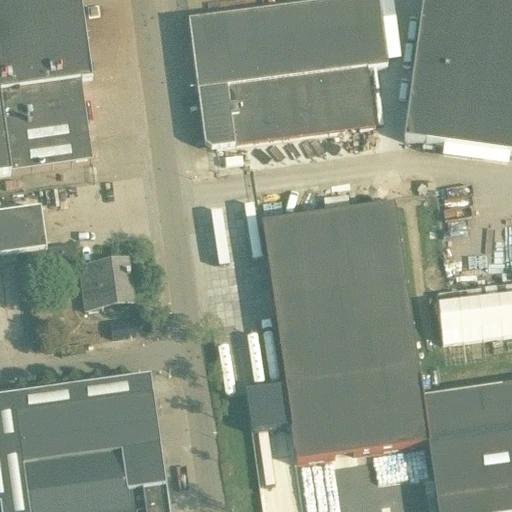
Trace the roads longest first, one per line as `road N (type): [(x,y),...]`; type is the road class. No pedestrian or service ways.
road 1 (unclassified): [(190,353),(142,0)]
road 2 (unclassified): [(0,379),(190,353)]
road 3 (unclassified): [(212,511),(190,353)]
